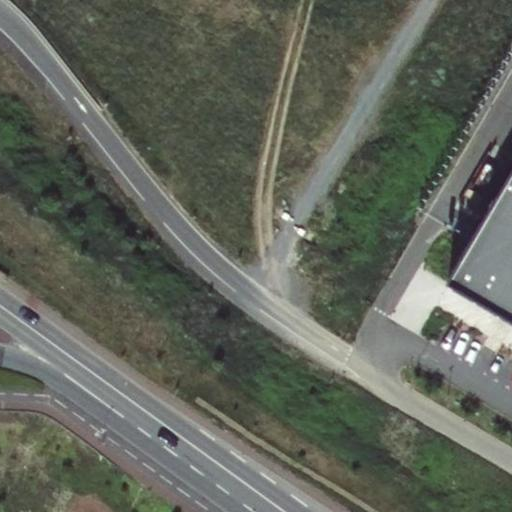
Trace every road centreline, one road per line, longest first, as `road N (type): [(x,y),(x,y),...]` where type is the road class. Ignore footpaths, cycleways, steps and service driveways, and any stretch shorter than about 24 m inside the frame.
road 1 (motorway): [(0,13),(200,249),(355,361)]
road 2 (primary): [(299,511),(101,380)]
road 3 (unclassified): [(511,405),(391,334),(374,336),(355,361)]
road 4 (unclassified): [(355,361),(397,396),(511,463)]
road 5 (motorway): [(0,355),(61,377),(155,440)]
road 6 (primary): [(101,380),(0,307)]
road 7 (primary): [(155,440),(254,511)]
